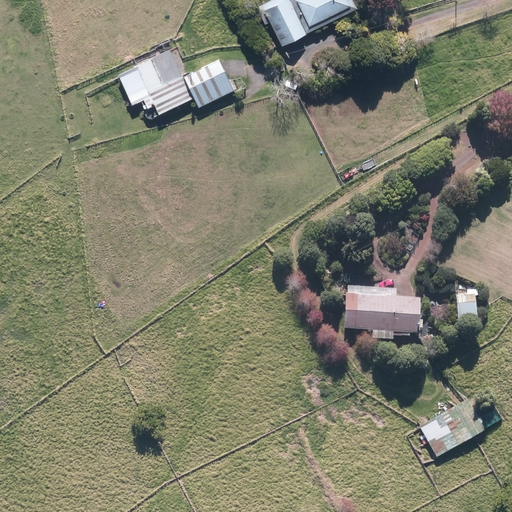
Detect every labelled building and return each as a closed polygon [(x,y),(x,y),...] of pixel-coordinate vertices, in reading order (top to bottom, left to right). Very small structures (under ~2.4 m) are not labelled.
[(282,42),(357,4),(355,0),(274,0),(264,6),(282,42)] [(141,99),(148,118),(193,97),(198,105),(236,86),(219,53),(185,71),(171,44),(119,70),(136,102),(140,100),(141,99)] [(420,290),(347,287),(345,323),(369,324),(369,334),(394,335),(394,331),(418,332),(420,290)] [(475,297),(458,297),(459,316),(476,316),(475,297)] [(484,427),(465,396),(421,422),(440,453),(484,427)]
